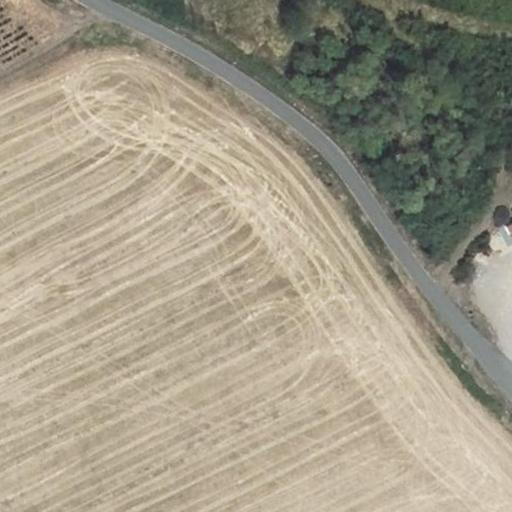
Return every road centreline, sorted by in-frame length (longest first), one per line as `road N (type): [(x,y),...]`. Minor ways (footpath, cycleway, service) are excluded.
road 1 (unclassified): [(96,0),(306,125),(435,295),(511,381)]
road 2 (track): [(435,295),(511,195)]
